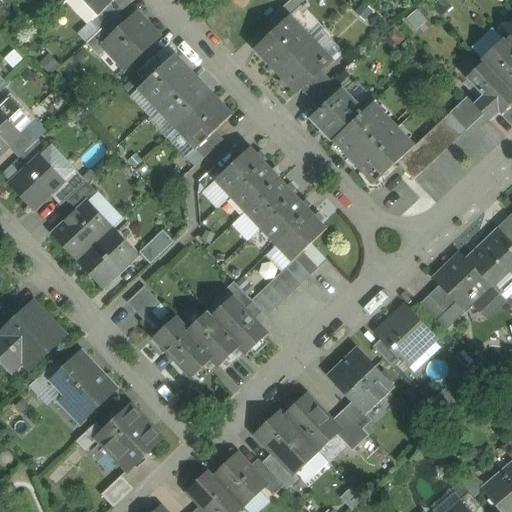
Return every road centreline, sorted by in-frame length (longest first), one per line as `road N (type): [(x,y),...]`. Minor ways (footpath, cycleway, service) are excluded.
road 1 (residential): [(367,296),(205,439),(0,222)]
road 2 (residential): [(366,213),(179,21),(176,0)]
